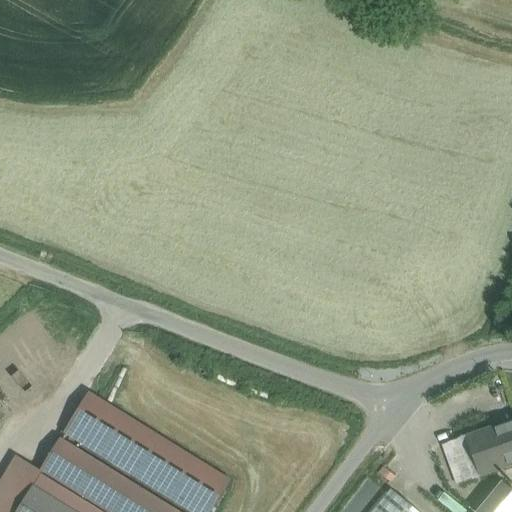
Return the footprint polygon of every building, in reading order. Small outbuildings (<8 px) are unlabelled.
[(511,420),(466,437),(480,477),(511,466),(511,420)] [(466,437),(445,444),(459,485),(480,477),(466,437)] [(511,511),(511,490),(502,482),(477,511),(511,511)] [(70,511),(33,489),(18,511),(70,511)] [(417,511),(391,489),(371,511),(417,511)]
